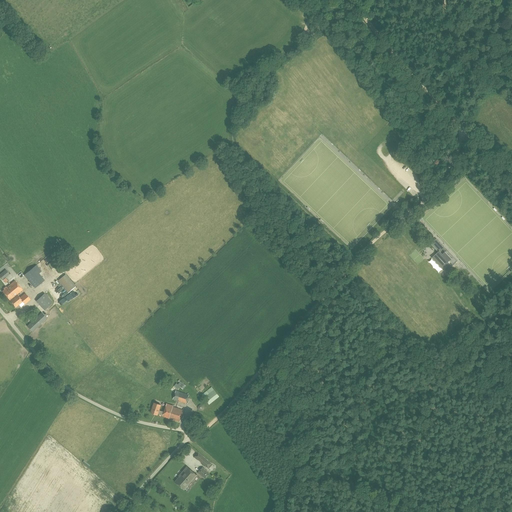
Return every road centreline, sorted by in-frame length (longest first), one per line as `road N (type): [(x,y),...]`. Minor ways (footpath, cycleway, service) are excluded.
road 1 (track): [(315,0),(298,34),(245,89),(228,139),(355,262)]
road 2 (unclassified): [(122,511),(190,435),(77,394),(0,310)]
road 3 (track): [(327,294),(315,416),(286,511)]
road 4 (track): [(467,511),(479,370),(511,309)]
road 5 (track): [(327,294),(230,405),(190,435)]
road 6 (track): [(464,129),(440,184),(355,262)]
road 7 (track): [(349,0),(461,125)]
road 8 (unknown): [(432,103),(392,155),(429,196)]
